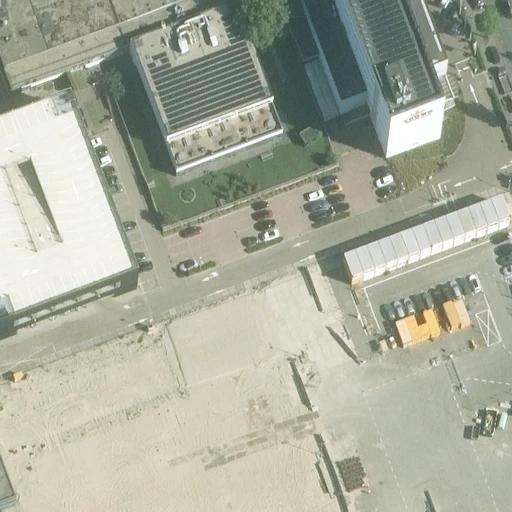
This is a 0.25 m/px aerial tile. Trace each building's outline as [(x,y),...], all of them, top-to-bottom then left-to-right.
[(96,0),(32,0),(0,12),(0,99),(117,55),(96,0)] [(295,0),(96,0),(117,55),(129,51),(234,12),(265,0),(277,0),(281,10),(282,12),(302,66),(318,60),(295,0)] [(295,0),(318,60),(339,114),(365,105),(326,0),(386,0),(419,85),(437,78),(445,75),(417,0),(295,0)] [(326,0),(365,105),(385,159),(439,138),(432,119),(451,111),(447,102),(454,99),(447,81),(440,84),(437,78),(419,85),(386,0),(326,0)] [(234,12),(129,51),(166,149),(271,110),(234,12)] [(0,335),(132,286),(64,108),(0,132),(0,335)] [(271,110),(166,149),(176,175),(281,136),(271,110)] [(316,128),(300,138),(305,144),(321,136),(316,128)] [(0,470),(0,511),(14,506),(0,470)]
